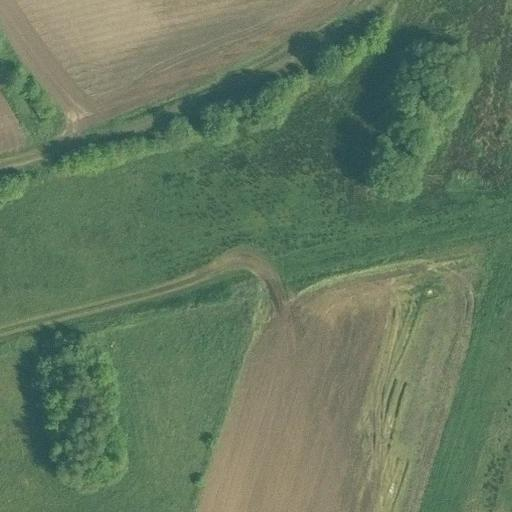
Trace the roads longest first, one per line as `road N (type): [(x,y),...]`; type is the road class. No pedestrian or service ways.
road 1 (track): [(356,241),(0,335)]
road 2 (track): [(325,41),(209,100),(0,168)]
